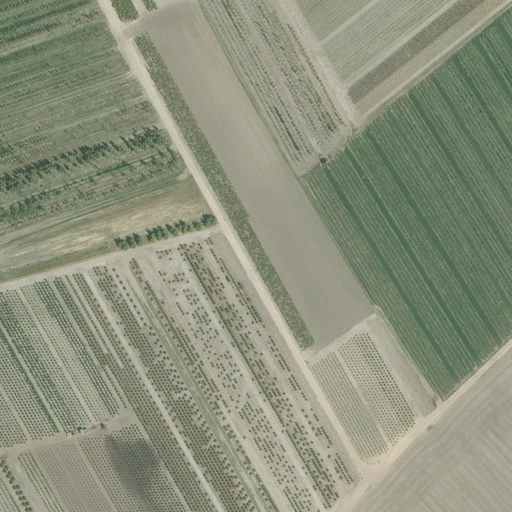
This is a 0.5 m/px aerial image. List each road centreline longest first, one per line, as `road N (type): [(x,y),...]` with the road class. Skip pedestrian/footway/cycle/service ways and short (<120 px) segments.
road 1 (track): [(379,471),(336,413),(197,176),(104,0)]
road 2 (track): [(347,511),(511,342)]
